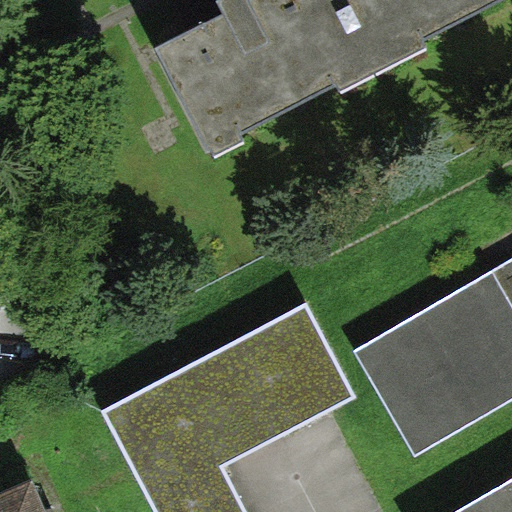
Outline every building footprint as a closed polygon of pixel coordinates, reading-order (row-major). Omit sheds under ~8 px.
[(504,0),(244,0),(241,2),(239,0),(214,0),(212,1),(218,13),(150,48),(204,153),(504,0)] [(511,390),(511,257),(352,350),(409,450),(511,390)] [(295,308),(99,414),(152,511),(237,511),(213,468),(344,397),(295,308)] [(511,511),(511,479),(455,511),(511,511)] [(48,511),(38,486),(0,501),(0,511),(48,511)]
